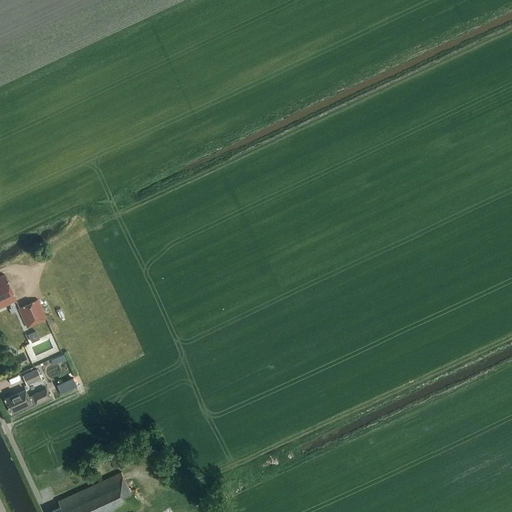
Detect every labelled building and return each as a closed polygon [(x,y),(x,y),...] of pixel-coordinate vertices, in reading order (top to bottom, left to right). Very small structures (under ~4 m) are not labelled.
[(0,308),(17,301),(5,275),(0,277),(0,308)] [(23,306),(18,309),(27,328),(46,319),(37,299),(33,301),(32,301),(22,305),(23,306)] [(32,341),(40,337),(37,330),(28,334),(32,341)] [(61,355),(51,360),(53,364),(63,360),(61,355)] [(23,376),(27,385),(41,379),(37,370),(23,376)] [(58,387),(56,388),(59,395),(75,387),(72,380),(58,387)] [(25,390),(4,399),(11,413),(31,404),(32,406),(50,397),(46,389),(28,397),(25,390)] [(121,442),(105,449),(114,469),(129,462),(121,442)] [(59,501),(62,506),(51,511),(124,511),(137,506),(121,472),(59,501)]
